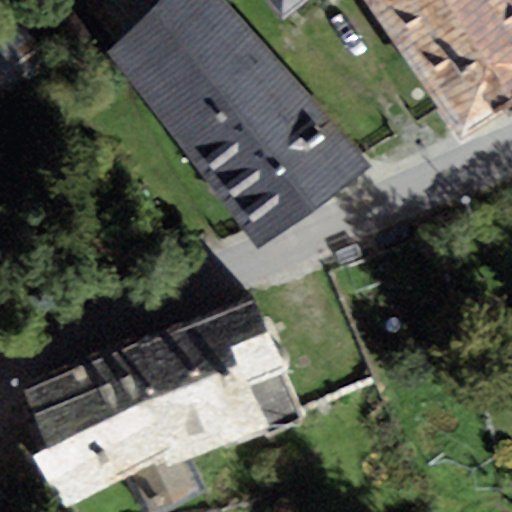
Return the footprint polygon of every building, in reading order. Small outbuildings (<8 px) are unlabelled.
[(365,167),(226,0),(163,0),(102,51),(267,248),(365,167)] [(268,0),(281,16),(302,0),(268,0)] [(511,0),(366,0),(459,142),(511,107),(511,0)] [(251,293),(131,340),(165,456),(171,465),(301,418),(270,335),(251,293)] [(66,508),(165,456),(131,340),(22,387),(38,426),(47,449),(32,456),(66,508)]
